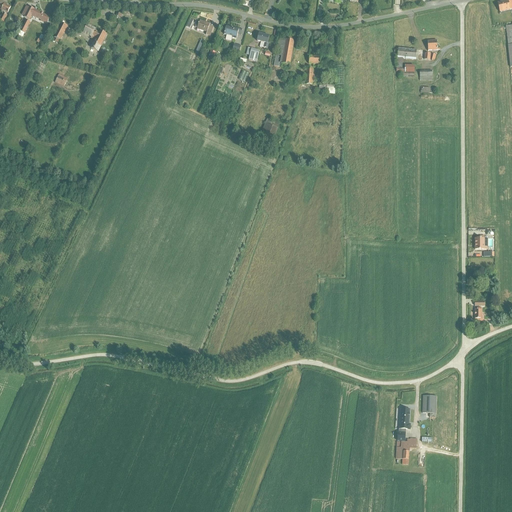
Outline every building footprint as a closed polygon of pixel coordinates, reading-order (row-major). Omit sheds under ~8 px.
[(0,0),(0,9),(2,11),(2,12),(3,14),(2,16),(1,15),(0,17),(0,18),(0,19),(0,18),(0,22),(3,24),(7,15),(7,13),(8,14),(11,7),(8,5),(8,4),(0,0)] [(510,10),(508,1),(498,3),(500,12),(510,10)] [(48,23),(50,18),(50,17),(50,18),(35,10),(30,7),(29,8),(26,6),(22,15),(24,16),(24,17),(30,20),(32,16),(40,20),(40,21),(44,23),(44,22),(47,24),(48,23)] [(190,18),(179,44),(182,45),(194,20),(190,18)] [(22,24),(19,30),(21,31),(19,35),(22,37),(24,33),(25,33),(30,22),(26,20),(24,25),(22,24)] [(197,23),(195,27),(197,28),(197,29),(207,33),(206,35),(210,37),(214,27),(210,25),(210,24),(200,21),(199,23),(197,23)] [(67,26),(62,23),(61,23),(54,37),(57,39),(55,42),(59,44),(68,27),(67,26)] [(88,26),(88,25),(84,33),(91,37),(91,38),(95,40),(93,43),(93,42),(90,48),(99,52),(101,47),(100,46),(107,34),(106,34),(100,31),(99,33),(94,31),(95,29),(88,26)] [(238,35),(239,29),(234,27),(234,28),(226,26),(224,35),(232,37),(232,38),(237,39),(238,35)] [(259,34),(257,41),(261,42),(260,47),(263,48),(264,48),(268,49),(269,44),(268,43),(269,36),(259,34)] [(279,38),(274,66),(282,67),(282,64),(290,65),(294,41),(295,36),(287,35),(287,40),(279,38)] [(201,39),(195,53),(198,54),(204,40),(201,39)] [(437,41),(428,41),(428,51),(438,50),(437,50),(440,50),(440,48),(437,48),(437,41)] [(234,44),(233,51),(240,53),(241,46),(234,44)] [(102,47),(99,52),(106,56),(109,50),(102,47)] [(248,48),(246,55),(250,56),(249,60),(249,61),(253,62),(253,61),(257,62),(260,51),(248,48)] [(398,48),(397,58),(416,60),(417,50),(398,48)] [(211,50),(208,58),(213,60),(213,59),(215,60),(216,57),(214,57),(216,53),(211,50)] [(310,56),(309,64),(320,65),(321,56),(310,56)] [(240,58),(240,61),(243,62),(243,64),(241,67),(243,68),(250,71),(253,64),(246,61),(247,60),(240,58)] [(403,59),(397,58),(396,72),(402,72),(402,77),(414,77),(414,73),(415,65),(405,65),(405,66),(405,69),(402,68),(403,59)] [(306,67),(305,84),(316,85),(316,82),(314,82),(315,77),(314,74),(313,74),(314,68),(306,67)] [(243,71),(239,79),(245,82),(249,74),(243,71)] [(432,71),(420,71),(420,81),(432,81),(432,71)] [(59,74),(55,83),(64,87),(68,78),(59,74)] [(335,89),(336,86),(320,83),(319,92),(328,93),(328,94),(335,94),(335,89)] [(267,119),(259,138),(272,144),(278,129),(277,129),(279,124),(267,119)] [(484,238),(480,238),(475,239),(475,250),(487,250),(487,239),(485,239),(485,238),(484,238)] [(481,308),(475,308),(475,321),(483,321),(483,318),(481,318),(481,308)] [(423,396),(423,413),(430,413),(430,418),(436,418),(436,396),(423,396)] [(401,409),(400,429),(408,429),(407,430),(410,430),(411,424),(409,424),(410,409),(401,409)] [(398,432),(397,441),(405,442),(406,433),(400,433),(400,430),(398,430),(398,432)] [(397,442),(396,459),(402,459),(402,465),(408,466),(409,460),(410,449),(416,449),(417,439),(410,439),(407,439),(407,442),(401,442),(397,442)]
